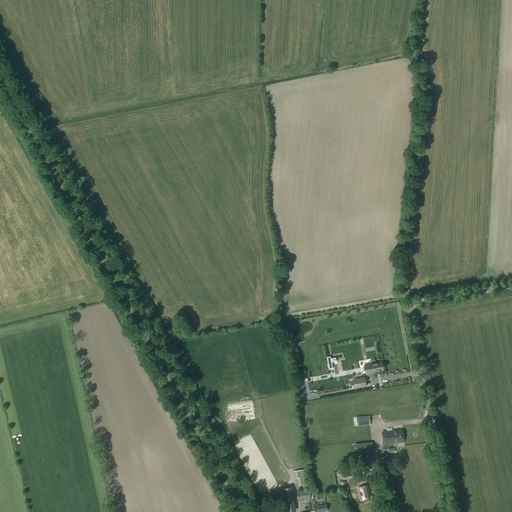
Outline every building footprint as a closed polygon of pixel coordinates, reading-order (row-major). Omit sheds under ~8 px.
[(326,358),(328,364),(327,364),(328,369),(329,370),(333,369),(331,363),(336,362),(336,358),(331,359),(330,357),(326,358)] [(382,362),(364,365),(365,372),(375,370),(375,369),(379,368),(379,370),(383,369),(382,362)] [(301,370),(294,371),(296,380),(303,379),(301,370)] [(365,381),(355,382),(356,390),(366,388),(365,381)] [(369,416),(356,417),(357,426),(370,425),(369,416)] [(383,444),(403,442),(401,430),(382,432),(383,444)] [(372,443),(356,444),(357,456),(373,454),(372,443)] [(346,471),(342,471),(344,478),(348,477),(357,475),(356,468),(346,471)] [(307,469),(293,471),(296,489),(310,487),(307,469)] [(361,500),(369,498),(366,486),(358,488),(361,500)] [(293,511),(290,488),(280,489),(277,490),(278,496),(281,495),(283,511),(293,511)] [(297,492),(298,502),(310,500),(309,490),(297,492)]
